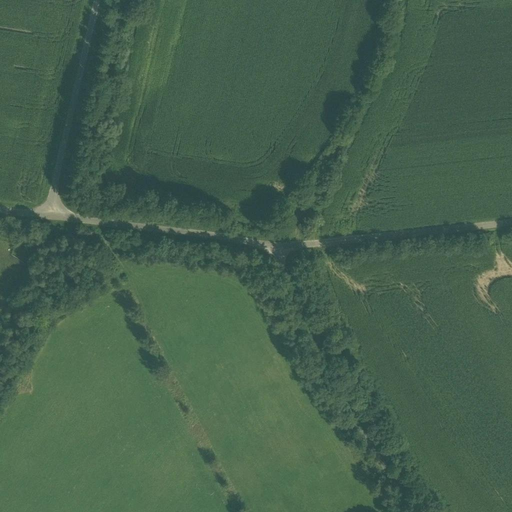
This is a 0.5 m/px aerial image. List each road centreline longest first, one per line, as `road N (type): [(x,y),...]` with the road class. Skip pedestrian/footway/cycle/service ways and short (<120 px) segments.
road 1 (unclassified): [(428,511),(373,434),(274,246)]
road 2 (unclassified): [(511,223),(274,246)]
road 3 (unclassified): [(274,246),(49,215)]
road 4 (residential): [(49,215),(98,0)]
